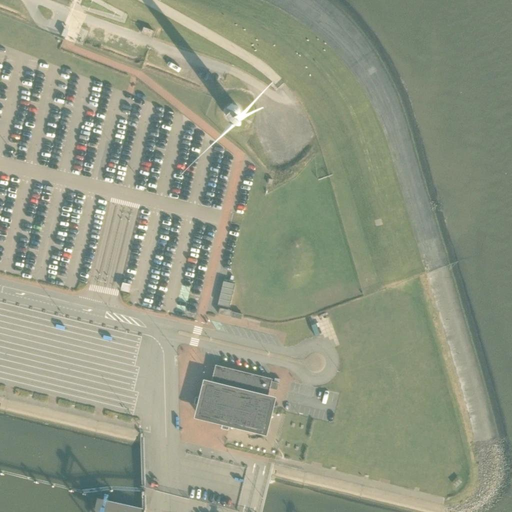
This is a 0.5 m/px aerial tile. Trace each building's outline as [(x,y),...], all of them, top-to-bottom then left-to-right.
[(154,31),(144,27),(141,34),(151,37),(154,31)] [(226,111),(225,112),(225,113),(226,115),(226,116),(227,117),(228,118),(229,119),(230,119),(231,120),(232,120),(233,120),(234,120),(235,120),(236,119),(237,119),(238,118),(239,117),(240,117),(240,116),(241,115),(241,113),(241,112),(241,111),(241,110),(240,109),(240,108),(239,107),(238,107),(238,106),(237,105),(236,105),(234,105),(233,105),(232,105),(231,105),(230,105),(229,106),(228,106),(227,107),(227,108),(226,109),(226,110),(226,111)] [(234,290),(235,284),(224,281),(222,287),(234,290)] [(129,292),(131,285),(123,282),(121,290),(129,292)] [(232,295),(234,290),(222,287),(221,293),(232,295)] [(231,301),(232,295),(221,293),(219,298),(231,301)] [(218,304),(230,307),(231,301),(219,298),(218,304)] [(219,314),(230,317),(232,311),(220,308),(219,314)] [(216,366),(215,366),(211,385),(206,384),(203,398),(197,397),(196,400),(195,404),(201,406),(198,415),(199,415),(223,421),(221,427),(225,428),(229,429),(230,423),(264,431),(272,400),(268,399),(272,380),(271,380),(216,367),(216,366)]
